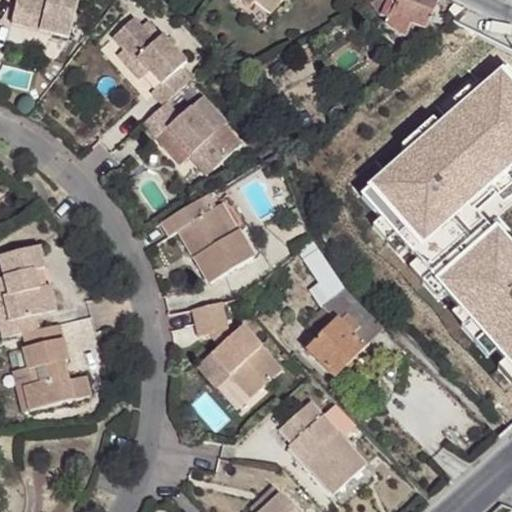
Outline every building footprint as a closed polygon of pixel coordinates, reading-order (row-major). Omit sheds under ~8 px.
[(17,0),(14,15),(52,25),(50,34),(70,39),(79,0),(17,0)] [(241,0),(252,8),(256,4),(272,15),(283,0),(241,0)] [(384,6),(387,5),(389,4),(386,0),(378,0),(372,3),(375,11),(384,6)] [(438,0),(397,0),(395,8),(391,16),(389,22),(386,30),(406,38),(411,24),(426,29),(438,0)] [(391,16),(395,8),(387,5),(384,6),(378,18),(389,22),(391,16)] [(14,15),(11,24),(50,34),(52,25),(14,15)] [(133,18),(111,40),(123,52),(133,64),(136,60),(146,71),(160,85),(151,94),(163,108),(167,105),(195,79),(183,66),(186,62),(162,36),(155,43),(133,18)] [(123,52),(116,58),(136,81),(146,71),(136,60),(133,64),(123,52)] [(511,73),(509,70),(363,197),(511,366),(511,249),(498,234),(496,236),(470,207),(465,201),(488,182),(492,187),(511,169),(511,73)] [(274,119),(279,128),(284,124),(283,122),(288,121),(281,101),(278,104),(267,80),(260,84),(266,95),(274,119)] [(187,160),(190,157),(191,158),(196,152),(213,171),(240,146),(224,129),(227,126),(202,99),(180,118),(167,105),(163,108),(143,125),(179,167),(187,160)] [(196,152),(191,158),(190,157),(187,160),(204,179),(213,171),(196,152)] [(492,187),(488,182),(465,201),(470,207),(492,187)] [(201,203),(162,226),(169,239),(179,235),(209,285),(253,259),(238,235),(232,237),(216,212),(208,215),(201,203)] [(0,263),(8,297),(4,299),(10,323),(11,324),(38,317),(57,312),(51,287),(40,289),(36,273),(45,270),(40,248),(0,258),(0,263)] [(334,273),(318,249),(304,258),(319,282),(334,273)] [(319,282),(311,288),(321,303),(340,284),(344,287),(334,273),(319,282)] [(321,303),(337,318),(340,321),(358,302),(344,287),(340,284),(321,303)] [(340,321),(366,347),(384,329),(358,302),(340,321)] [(220,306),(192,313),(198,340),(208,337),(227,333),(220,306)] [(11,324),(10,323),(2,324),(5,337),(41,328),(38,317),(11,324)] [(340,321),(337,318),(308,347),(336,376),(366,347),(340,321)] [(25,388),(30,412),(91,398),(86,377),(70,381),(65,364),(70,362),(61,327),(24,336),(28,350),(23,352),(27,369),(31,386),(25,388)] [(219,350),(210,357),(231,379),(251,401),(283,373),(242,328),(232,338),(219,350)] [(232,338),(227,333),(208,337),(219,350),(232,338)] [(210,357),(196,371),(216,393),(231,379),(210,357)] [(12,373),(22,414),(30,412),(25,388),(31,386),(27,369),(12,373)] [(309,406),(279,433),(292,447),(296,444),(314,463),(306,470),(333,499),(366,469),(309,406)] [(292,447),(288,451),(306,470),(314,463),(296,444),(292,447)] [(265,511),(295,511),(276,490),(262,502),(268,510),(265,511)] [(250,511),(265,511),(268,510),(262,502),(250,511)]
